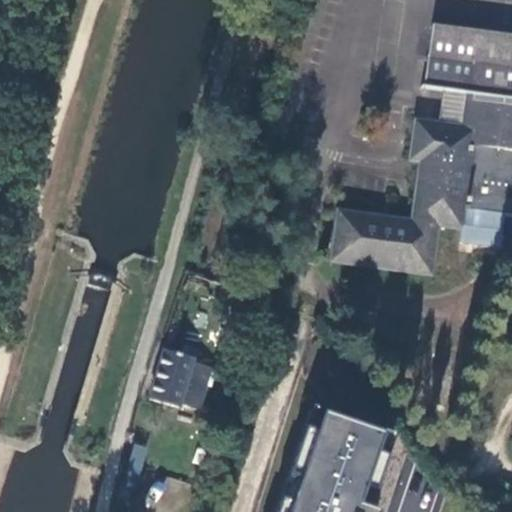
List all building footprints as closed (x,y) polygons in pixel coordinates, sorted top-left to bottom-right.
[(466,94),(462,128),(439,126),(416,123),(411,161),(420,162),(413,222),(339,212),(332,262),(430,275),(438,226),(461,230),(460,245),(499,248),(504,217),(511,217),(511,37),(432,26),(424,89),(443,91),(466,94)] [(466,94),(443,91),(439,126),(462,128),(466,94)] [(197,360),(168,351),(154,400),(181,406),(183,401),(203,409),(215,371),(196,364),(197,360)] [(316,404),(278,511),(380,511),(381,510),(363,503),(369,486),(377,488),(397,432),(387,428),(386,431),(316,404)] [(133,443),(126,472),(140,476),(147,447),(133,443)]
